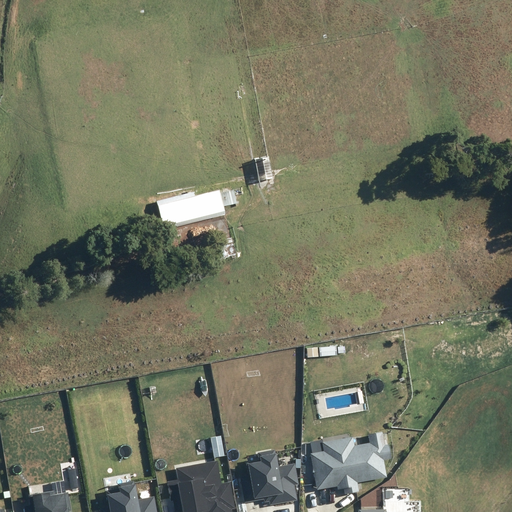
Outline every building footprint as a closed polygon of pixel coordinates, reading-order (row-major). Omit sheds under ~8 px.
[(427,151),(403,24),(249,53),(272,176),(427,151)] [(199,218),(199,216),(236,206),(232,190),(178,204),(176,195),(156,200),(162,224),(172,221),(173,224),(199,218)] [(221,247),(204,251),(206,261),(224,257),(221,247)] [(324,450),(310,453),(317,489),(337,486),(337,488),(344,487),(345,493),(359,491),(358,482),(387,476),(384,459),(391,458),(389,443),(385,444),(382,431),(368,433),(369,442),(354,445),(353,436),(322,441),(324,450)] [(249,474),(240,476),(244,501),(264,498),(265,502),(269,501),(270,504),(297,500),(294,485),(299,484),(295,463),(278,466),(275,449),(258,451),(260,460),(247,462),(249,474)] [(214,458),(175,465),(177,479),(167,481),(171,500),(173,500),(174,511),(231,511),(231,509),(235,508),(230,481),(221,482),(217,459),(214,460),(214,458)] [(119,488),(105,490),(109,511),(157,511),(154,496),(137,499),(134,480),(118,483),(119,488)] [(55,490),(32,494),(34,511),(68,511),(68,510),(71,510),(68,491),(55,493),(55,490)]
